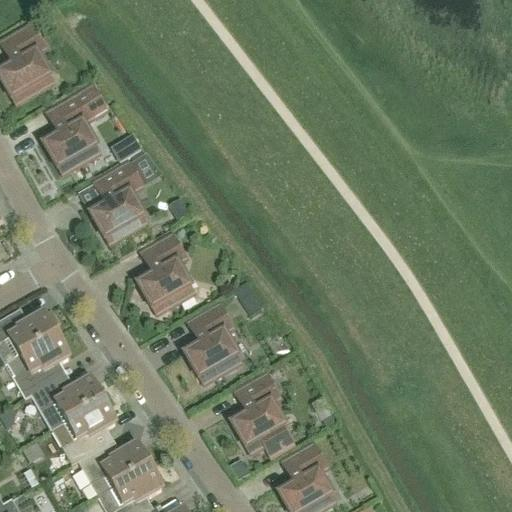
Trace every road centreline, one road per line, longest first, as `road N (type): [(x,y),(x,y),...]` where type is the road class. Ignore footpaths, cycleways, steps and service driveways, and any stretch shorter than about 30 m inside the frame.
road 1 (track): [(511,279),(295,0)]
road 2 (residential): [(238,511),(63,270)]
road 3 (residential): [(63,270),(0,160)]
